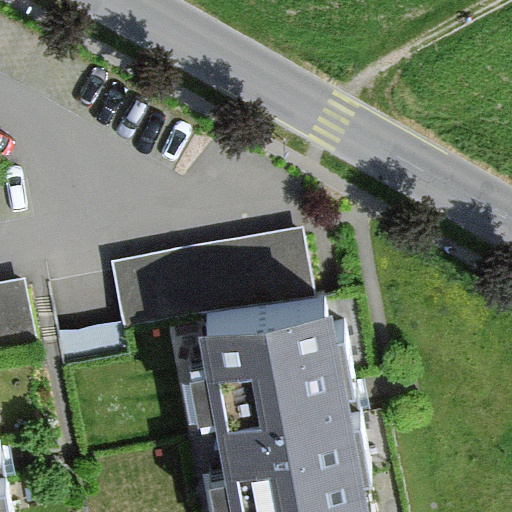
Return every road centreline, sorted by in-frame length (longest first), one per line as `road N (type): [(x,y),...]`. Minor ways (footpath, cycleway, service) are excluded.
road 1 (residential): [(149,0),(333,121),(511,223)]
road 2 (track): [(333,121),(349,93),(402,54),(499,0)]
